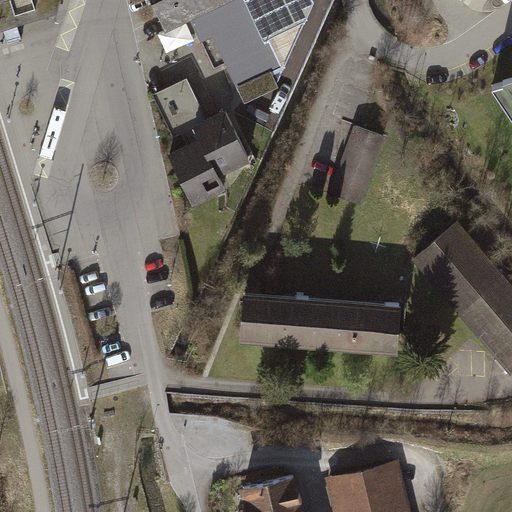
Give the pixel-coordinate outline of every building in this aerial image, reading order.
[(60,0),(0,0),(0,30),(57,13),(61,1),(60,0)] [(282,73),(247,0),(154,0),(172,37),(194,27),(212,65),(226,59),(248,106),(282,90),(275,76),(282,73)] [(317,0),(275,0),(294,36),(327,20),(317,0)] [(18,25),(4,29),(10,47),(24,43),(18,25)] [(511,79),(499,85),(501,87),(491,90),(511,122),(511,79)] [(188,81),(155,96),(180,153),(204,143),(194,122),(204,118),(188,81)] [(194,122),(204,143),(221,177),(251,164),(226,108),(204,118),(194,122)] [(386,139),(355,127),(330,194),(362,206),(386,139)] [(230,196),(221,177),(204,143),(180,153),(172,157),(196,211),(230,196)] [(511,277),(461,219),(415,257),(511,369),(511,277)] [(408,305),(248,291),(243,342),(404,355),(408,305)] [(411,511),(400,461),(328,477),(335,511),(411,511)] [(306,511),(298,475),(240,488),(245,508),(238,510),(238,511),(306,511)]
